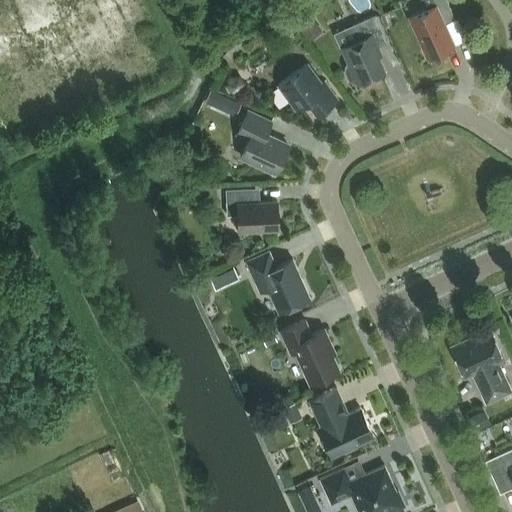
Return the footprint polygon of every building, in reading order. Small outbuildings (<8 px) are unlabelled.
[(0,56),(0,68),(22,125),(169,68),(157,36),(146,40),(141,27),(155,21),(147,0),(68,0),(77,22),(36,38),(23,4),(0,13),(0,36),(7,54),(0,56)] [(410,15),(428,55),(452,44),(439,14),(451,9),(446,0),(431,0),(434,4),(410,15)] [(309,39),(321,30),(307,11),(295,20),(309,39)] [(387,41),(375,14),(354,23),(361,38),(341,46),(348,62),(346,65),(345,69),(349,78),(353,81),(357,81),(357,83),(385,70),(374,47),(387,41)] [(337,99),(323,80),(321,82),(307,62),(278,84),(296,108),(306,101),(316,114),(337,99)] [(230,76),(227,85),(232,92),(241,91),(245,83),(239,75),(230,76)] [(206,101),(217,106),(223,94),(212,89),(206,101)] [(276,170),(288,144),(265,133),(271,120),(248,109),(237,132),(248,138),(240,155),(257,163),(257,161),(276,170)] [(238,214),(238,229),(278,228),(277,201),(251,202),(251,187),(225,189),(227,215),(238,214)] [(310,297),(292,258),(276,265),(269,249),(246,260),(260,290),(268,287),(278,311),(310,297)] [(234,267),(222,272),(227,283),(239,278),(234,267)] [(328,345),(331,344),(324,327),(311,333),(305,319),(280,330),(291,353),(295,351),(310,382),(339,369),(328,345)] [(472,370),(486,400),(510,389),(498,362),(504,359),(490,328),(451,346),(464,374),(472,370)] [(259,336),(262,344),(273,339),(269,331),(259,336)] [(373,436),(360,407),(348,412),(336,387),(309,399),(321,425),(318,426),(332,455),(373,436)] [(293,404),(282,409),(287,422),(299,416),(293,404)] [(484,409),(469,416),(476,431),(491,424),(484,409)] [(511,447),(511,448),(485,460),(502,497),(510,493),(507,489),(511,486),(511,447)] [(405,504),(398,490),(396,491),(384,465),(350,480),(344,467),(320,478),(331,502),(350,493),(359,511),(383,511),(389,509),(390,511),(405,504)] [(306,511),(318,511),(322,510),(310,485),(297,491),(306,511)] [(109,511),(153,511),(147,496),(109,511)]
